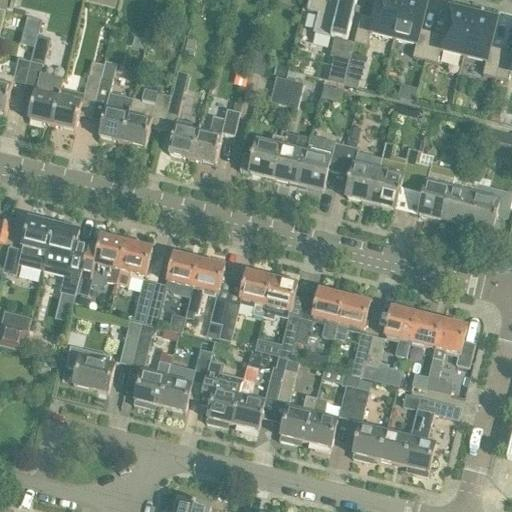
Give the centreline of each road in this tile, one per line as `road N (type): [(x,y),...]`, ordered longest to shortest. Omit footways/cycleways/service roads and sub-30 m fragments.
road 1 (residential): [(511,295),(0,167)]
road 2 (residential): [(154,448),(400,511)]
road 3 (residential): [(467,511),(511,339)]
road 4 (residential): [(44,489),(60,425),(154,448)]
